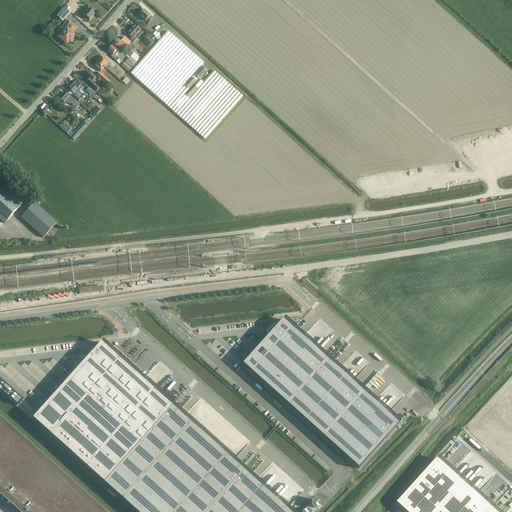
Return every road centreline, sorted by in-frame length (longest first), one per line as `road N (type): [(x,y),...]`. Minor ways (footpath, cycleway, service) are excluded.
road 1 (unclassified): [(0,321),(290,283)]
road 2 (unclassified): [(0,144),(129,0)]
road 3 (track): [(330,511),(433,415)]
